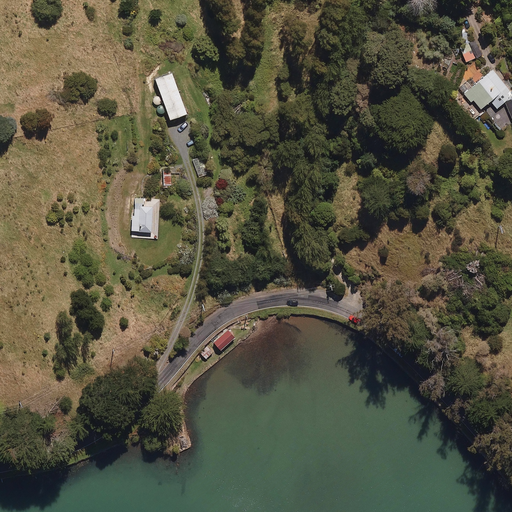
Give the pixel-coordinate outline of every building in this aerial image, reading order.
[(475,41),(470,43),(466,33),(457,37),(461,47),(453,50),(456,58),(461,56),(464,63),(481,55),(475,41)] [(511,97),(511,99),(507,94),(511,89),(511,87),(510,85),(506,88),(491,71),(463,95),(469,102),(471,100),(480,110),(489,102),(496,110),(504,102),(511,120),(511,97)] [(187,113),(172,72),(155,79),(170,119),(187,113)] [(158,96),(154,97),(152,100),(152,102),(154,105),(157,106),(156,109),(158,113),(160,114),(163,114),(165,112),(166,109),(164,106),(161,104),(162,101),(161,97),(158,96)] [(201,157),(192,160),(198,178),(207,175),(201,157)] [(143,198),(135,198),(134,215),(132,215),(131,231),(152,232),(153,207),(143,207),(143,198)] [(228,330),(214,343),(221,351),(236,338),(228,330)] [(211,353),(206,347),(195,358),(199,361),(203,357),(205,359),(211,353)]
